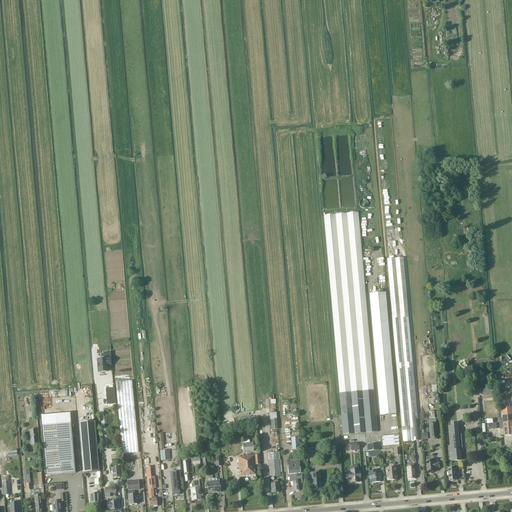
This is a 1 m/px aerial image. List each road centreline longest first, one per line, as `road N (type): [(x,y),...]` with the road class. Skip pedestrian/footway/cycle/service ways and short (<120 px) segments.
road 1 (track): [(290,511),(265,204),(263,123),(281,120),(270,0)]
road 2 (secondary): [(309,511),(511,493)]
